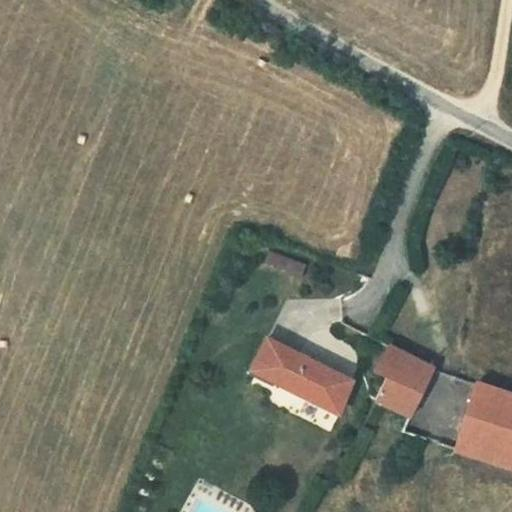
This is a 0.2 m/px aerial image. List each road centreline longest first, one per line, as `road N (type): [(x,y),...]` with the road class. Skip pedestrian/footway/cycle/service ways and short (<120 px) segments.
road 1 (unclassified): [(245,0),(511,142)]
road 2 (unknown): [(462,115),(425,187),(391,303),(357,330),(322,341)]
road 3 (track): [(483,126),(502,0)]
